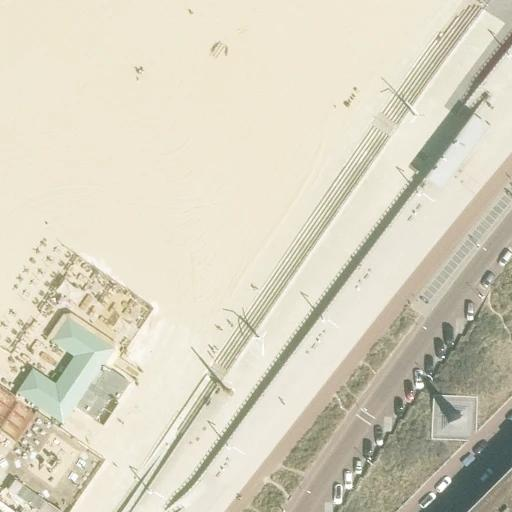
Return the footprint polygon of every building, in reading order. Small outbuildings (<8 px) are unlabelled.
[(471,148),(456,137),(430,170),(445,182),(471,148)] [(142,334),(72,287),(34,344),(71,369),(103,391),(142,334)] [(83,441),(111,399),(33,346),(5,388),(83,441)] [(511,467),(503,477),(511,486),(511,467)] [(511,511),(511,486),(503,477),(467,511),(511,511)]
